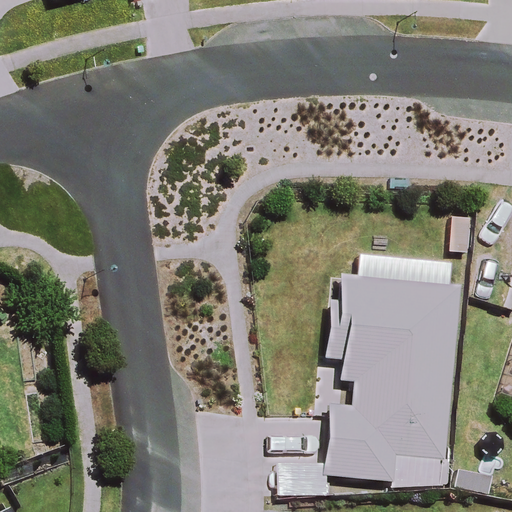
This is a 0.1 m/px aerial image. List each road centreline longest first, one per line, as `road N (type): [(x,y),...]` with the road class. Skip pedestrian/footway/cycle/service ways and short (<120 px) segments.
road 1 (residential): [(89,99),(293,58),(511,73)]
road 2 (residential): [(147,511),(136,315),(89,99)]
